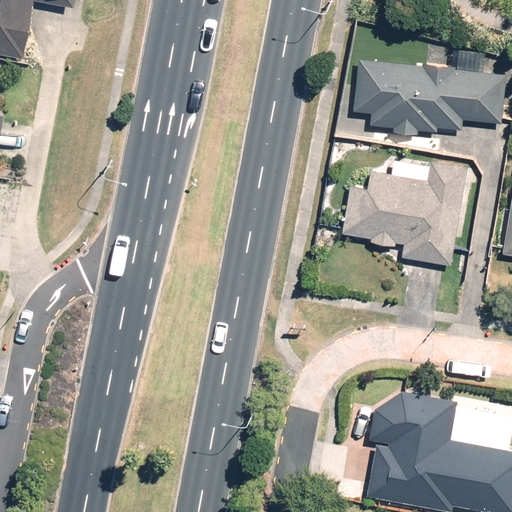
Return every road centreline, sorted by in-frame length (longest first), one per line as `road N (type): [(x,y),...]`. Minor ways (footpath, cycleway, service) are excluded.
road 1 (primary): [(291,0),(191,511)]
road 2 (residential): [(511,355),(396,339),(354,344),(315,379),(301,409),(281,511)]
road 3 (residential): [(0,490),(32,327),(47,305),(131,252)]
road 4 (primary): [(78,511),(131,252)]
road 5 (primary): [(131,252),(174,0)]
